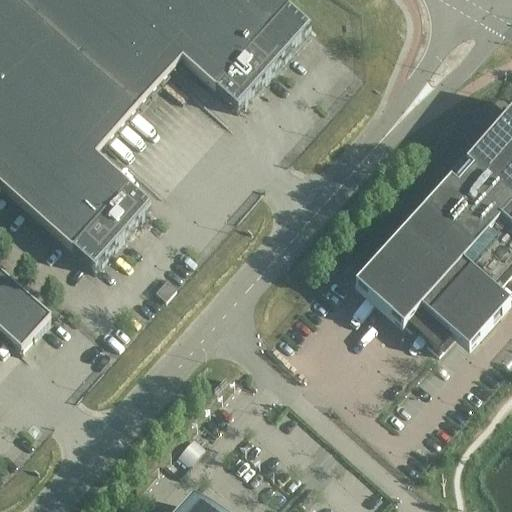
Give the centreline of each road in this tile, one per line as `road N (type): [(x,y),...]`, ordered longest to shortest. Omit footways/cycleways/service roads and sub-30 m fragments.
road 1 (unclassified): [(54,511),(484,18)]
road 2 (unknown): [(254,166),(103,329),(85,323),(0,249)]
